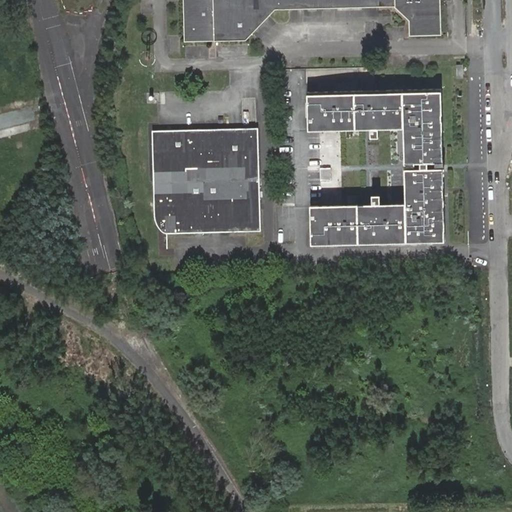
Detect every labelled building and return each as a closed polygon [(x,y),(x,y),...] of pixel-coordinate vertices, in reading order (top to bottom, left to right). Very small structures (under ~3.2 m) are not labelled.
[(441,35),(440,0),(183,0),(184,41),(246,40),(275,9),(393,6),(409,21),(409,36),(441,35)] [(465,77),(465,64),(457,65),(458,77),(465,77)] [(441,87),(307,91),(308,130),(370,128),(370,137),(378,137),(378,128),(403,127),(403,164),(443,164),(441,87)] [(166,200),(168,233),(261,231),(260,209),(260,203),(258,128),(242,128),(231,128),(171,130),(168,130),(152,131),(154,200),(166,200)] [(323,167),(323,178),(333,178),(333,167),(323,167)] [(311,244),(445,241),(444,168),(404,169),(404,203),(380,203),(379,195),(371,195),(371,203),(310,205),(311,244)] [(165,232),(168,233),(166,200),(154,200),(154,212),(154,217),(157,224),(159,228),(165,232)]
